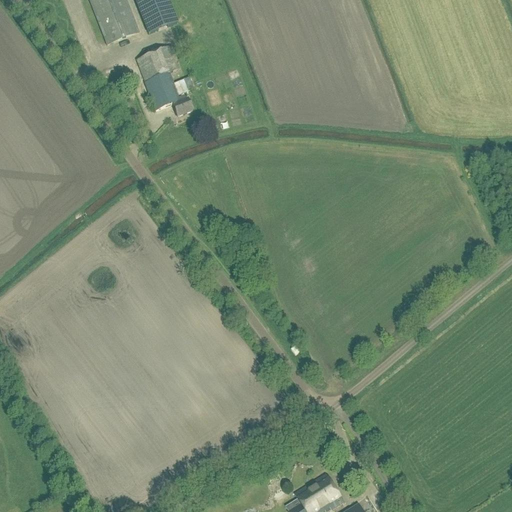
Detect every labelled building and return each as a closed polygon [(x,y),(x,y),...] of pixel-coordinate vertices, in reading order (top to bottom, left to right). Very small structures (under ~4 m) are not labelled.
[(88,0),(107,48),(139,35),(125,0),(88,0)] [(134,0),(148,36),(177,25),(167,0),(134,0)] [(165,77),(179,71),(172,48),(147,57),(136,62),(145,84),(147,83),(165,77)] [(185,76),(187,86),(195,84),(193,75),(185,76)] [(147,83),(145,84),(156,113),(172,107),(177,119),(192,114),(186,97),(175,101),(175,102),(175,101),(165,77),(147,83)] [(296,357),(300,354),(295,349),(291,352),(296,357)] [(332,511),(344,504),(326,476),(294,496),(302,508),(294,511),(332,511)] [(284,509),(294,503),(289,495),(279,501),(284,509)]
